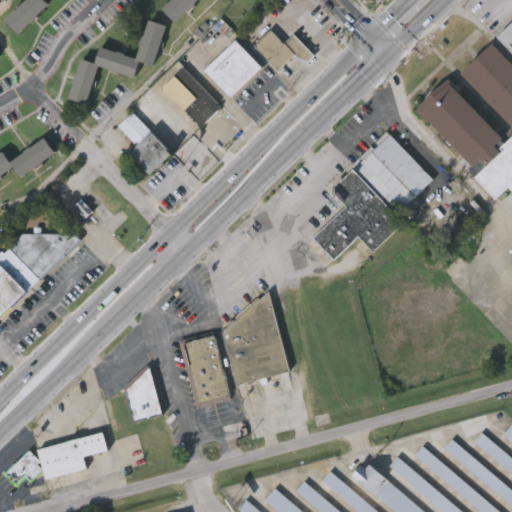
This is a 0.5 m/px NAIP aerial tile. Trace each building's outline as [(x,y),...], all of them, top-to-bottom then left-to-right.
[(34,21),(21,35),(7,21),(28,0),(46,0),(51,5),(34,21)] [(87,0),(59,0),(44,15),(57,29),(87,0)] [(212,0),(223,0),(246,24),(260,11),(249,0),(184,0),(178,7),(187,17),(157,46),(170,59),(201,30),(192,20),(212,0)] [(201,0),(177,22),(165,9),(174,0),(201,0)] [(169,26),(156,66),(142,62),(137,78),(101,66),(88,106),(71,101),(76,83),(75,82),(77,75),(79,75),(84,60),(98,64),(103,47),(127,54),(126,56),(139,60),(144,44),(142,44),(145,36),(147,37),(152,21),(169,26)] [(511,49),(501,38),(511,27),(511,49)] [(1,57),(14,71),(44,42),(31,28),(1,57)] [(273,29),(286,43),(296,34),(317,56),(310,63),(296,56),(280,71),(256,46),(273,29)] [(233,39),(260,66),(229,97),(201,69),(217,54),(216,53),(219,49),(221,51),(233,39)] [(511,62),(511,124),(511,125),(459,71),(491,40),(511,62)] [(133,95),(95,84),(91,100),(76,95),(65,135),(83,140),(93,104),(131,114),(135,98),(150,103),(162,62),(143,57),(133,95)] [(206,122),(201,128),(199,126),(196,129),(194,126),(196,124),(182,110),(195,97),(173,75),(182,66),(220,106),(205,121),(206,122)] [(249,83),(273,108),(291,90),(301,101),(309,93),(289,71),(279,80),(266,67),(249,83)] [(199,107),(225,134),(257,104),(231,77),(199,107)] [(457,92),(502,137),(494,145),(498,148),(511,133),(511,194),(505,187),(494,198),(473,177),(485,165),(479,159),(473,165),(427,120),(426,122),(414,109),(445,78),(458,91),(457,92)] [(508,165),(511,160),(511,105),(487,80),(456,110),(508,165)] [(191,135),(180,147),(195,163),(216,144),(179,104),(170,113),(191,135)] [(149,170),(145,173),(125,151),(134,143),(117,124),(131,111),(168,153),(149,170)] [(511,164),(500,176),(442,116),(412,145),(459,195),(455,198),(491,236),(504,224),(511,233),(511,164)] [(436,180),(400,214),(354,165),(390,131),(436,180)] [(44,136),(55,153),(19,177),(13,167),(0,175),(0,151),(2,150),(9,161),(23,151),(22,150),(44,136)] [(168,190),(128,149),(114,163),(133,183),(125,190),(147,212),(168,190)] [(406,225),(376,254),(361,238),(337,261),(316,239),(349,207),(338,195),(339,186),(356,171),(406,225)] [(51,191),(41,175),(5,198),(0,190),(0,210),(10,205),(16,213),(51,191)] [(83,240),(42,281),(41,280),(4,319),(0,315),(0,255),(3,252),(5,254),(24,235),(77,234),(83,240)] [(80,254),(87,247),(78,236),(70,243),(80,254)] [(0,351),(55,297),(57,297),(76,278),(76,277),(69,270),(19,270),(0,289),(0,351)] [(281,374),(282,380),(263,385),(261,379),(240,384),(226,331),(272,290),(293,371),(281,374)] [(233,398),(197,408),(179,340),(215,331),(233,398)] [(284,409),(268,339),(215,351),(231,421),(284,409)] [(165,413),(136,422),(125,391),(128,390),(126,386),(150,362),(165,413)] [(174,377),(191,443),(225,434),(209,368),(174,377)] [(158,451),(147,408),(117,416),(129,459),(158,451)] [(262,440),(274,437),(269,415),(257,418),(262,440)] [(511,454),(511,472),(476,441),(484,431),(511,454)] [(88,468),(47,479),(39,450),(104,432),(110,450),(86,457),(88,468)] [(511,503),(446,448),(454,438),(511,487),(511,503)] [(503,511),(483,511),(417,455),(425,445),(503,511)] [(44,468),(29,483),(25,479),(15,487),(9,481),(8,482),(3,474),(28,449),(44,468)] [(464,511),(446,511),(391,465),(399,456),(464,511)] [(497,473),(511,485),(511,460),(509,458),(497,473)] [(373,462),(430,511),(400,511),(356,474),(365,463),(369,467),(373,462)] [(508,511),(511,511),(511,498),(476,469),(468,479),(508,511)] [(39,511),(56,511),(83,506),(80,493),(104,487),(99,470),(33,485),(39,511)] [(381,511),(362,511),(325,480),(333,470),(381,511)] [(438,486),(470,511),(490,511),(447,476),(438,486)] [(343,511),(323,511),(298,490),(306,480),(343,511)] [(451,511),(417,483),(409,493),(432,511),(451,511)] [(305,511),(282,511),(267,499),(276,487),(305,511)] [(2,511),(32,511),(40,503),(24,488),(2,511)] [(243,511),(244,511),(240,508),(248,498),(264,511),(243,511)]
